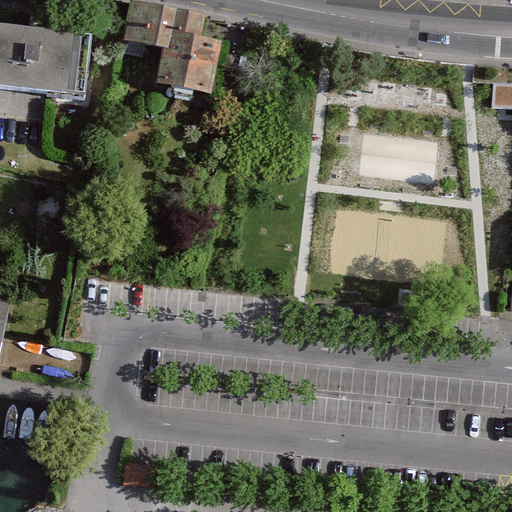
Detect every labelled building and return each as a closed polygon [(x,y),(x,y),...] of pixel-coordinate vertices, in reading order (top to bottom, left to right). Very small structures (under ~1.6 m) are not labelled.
[(207,21),(132,6),(124,48),(163,55),(156,92),(212,103),(222,48),(203,44),(207,21)] [(90,43),(0,32),(0,99),(83,109),(90,43)] [(493,109),(511,109),(511,83),(494,82),(493,109)] [(0,294),(0,364),(10,307),(1,305),(3,295),(0,294)] [(160,467),(125,464),(123,484),(158,488),(160,467)] [(408,497),(395,497),(394,508),(407,509),(408,497)]
